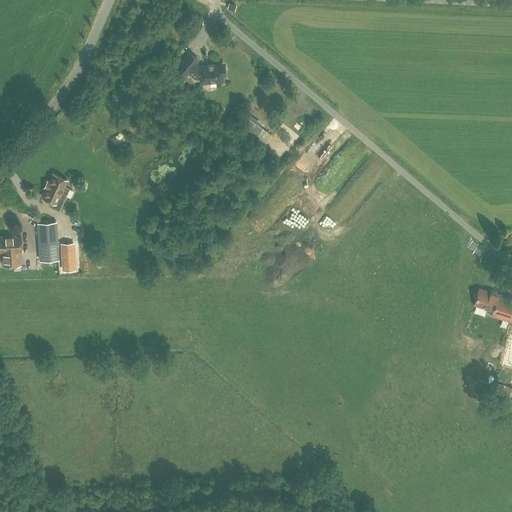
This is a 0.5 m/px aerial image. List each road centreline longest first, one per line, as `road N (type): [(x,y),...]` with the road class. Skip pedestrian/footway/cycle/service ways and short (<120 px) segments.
road 1 (unclassified): [(0,166),(68,86),(110,0)]
road 2 (track): [(46,511),(0,399)]
